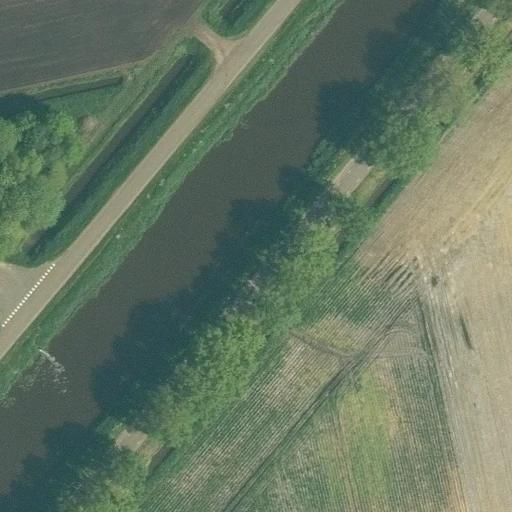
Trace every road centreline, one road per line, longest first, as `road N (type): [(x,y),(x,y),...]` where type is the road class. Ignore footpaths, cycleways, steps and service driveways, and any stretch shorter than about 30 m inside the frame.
road 1 (tertiary): [(75,511),(505,0)]
road 2 (unclassified): [(0,345),(289,0)]
